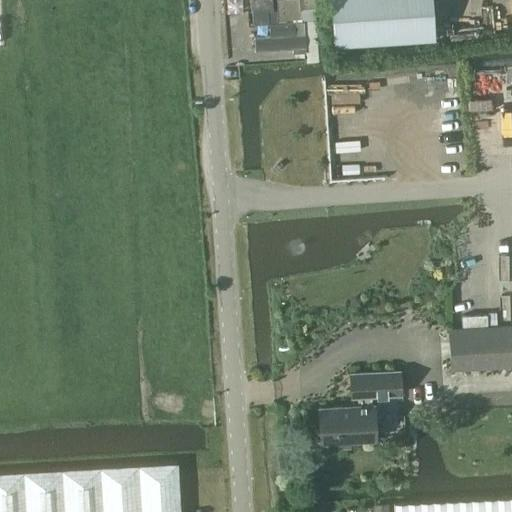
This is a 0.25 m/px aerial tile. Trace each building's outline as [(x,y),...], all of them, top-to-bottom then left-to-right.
[(276,0),(278,19),(300,18),(298,0),(276,0)] [(330,0),(334,44),(434,37),(431,0),(330,0)] [(252,35),(251,50),(306,51),(306,36),(252,35)] [(451,368),(511,365),(511,324),(449,328),(451,368)] [(373,403),(372,395),(403,394),(402,369),(351,372),(352,396),(356,396),(357,404),(319,406),(321,442),(377,438),(375,403),(373,403)] [(180,511),(178,461),(0,471),(0,511),(180,511)] [(511,511),(511,496),(394,502),(394,511),(511,511)] [(375,511),(389,511),(389,503),(375,504),(375,511)]
